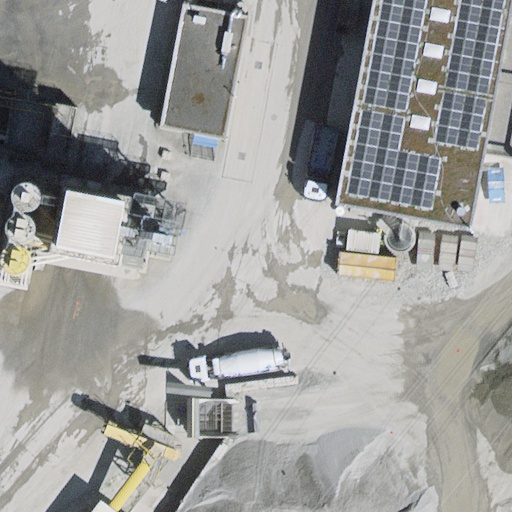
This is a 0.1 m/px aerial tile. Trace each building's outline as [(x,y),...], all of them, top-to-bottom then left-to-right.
[(511,0),(373,0),(335,207),(471,233),(486,153),(511,158),(511,0)] [(187,6),(162,129),(224,142),(249,18),(187,6)] [(77,113),(50,109),(41,161),(68,165),(77,113)] [(28,217),(32,219),(38,220),(43,219),(47,216),(51,212),(52,207),(52,202),(51,197),(48,193),(44,190),(39,189),(34,189),(29,191),(25,194),(22,198),(21,203),(22,208),(24,213),(28,217)] [(142,201),(72,189),(60,259),(130,272),(142,201)] [(23,250),(28,252),(33,253),(38,251),(42,249),(46,245),(47,240),(48,235),(46,230),(43,226),(39,223),(34,221),(29,221),(24,223),(20,227),(17,231),(16,236),(17,241),(19,246),(23,250)] [(16,283),(21,285),(26,285),(31,284),(36,282),(39,277),(41,273),(41,268),(40,263),(37,259),(32,256),(28,254),(22,254),(18,256),(14,259),(11,264),(10,269),(10,274),(13,279),(16,283)]
